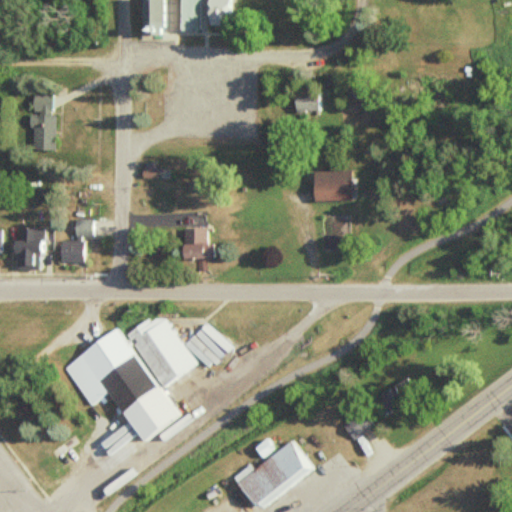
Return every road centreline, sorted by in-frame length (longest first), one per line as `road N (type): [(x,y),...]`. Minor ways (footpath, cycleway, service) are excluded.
road 1 (residential): [(511,290),(0,292)]
road 2 (residential): [(113,291),(121,59)]
road 3 (residential): [(345,39),(307,54),(121,59)]
road 4 (tertiary): [(342,511),(511,383)]
road 5 (residential): [(121,59),(0,59)]
